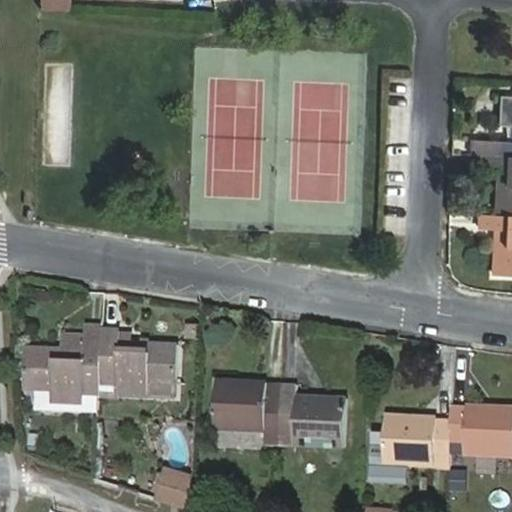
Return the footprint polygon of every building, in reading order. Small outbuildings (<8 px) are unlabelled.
[(70,12),(70,0),(40,0),(39,10),(70,12)] [(511,95),(500,95),(499,124),(511,124),(511,140),(496,140),(496,155),(511,155),(511,95)] [(498,215),(511,215),(511,155),(496,155),(484,155),(484,170),(500,170),(509,171),(508,188),(499,188),(498,215)] [(500,170),(499,188),(508,188),(509,171),(500,170)] [(511,215),(498,215),(481,215),(480,230),(506,231),(505,247),(497,247),(495,275),(511,275),(511,215)] [(52,401),(85,402),(85,394),(101,395),(101,393),(104,329),(104,327),(87,326),(86,350),(65,350),(65,359),(56,358),(56,349),(27,348),(25,387),(37,387),(53,388),(52,401)] [(104,329),(101,393),(177,397),(179,344),(119,341),(119,330),(104,329)] [(283,385),(249,383),(249,388),(238,388),(239,382),(217,381),(215,428),(265,431),(265,443),(280,444),(283,385)] [(283,385),(280,444),(345,447),(348,400),(327,399),(326,405),(315,404),(316,398),(297,397),(298,386),(283,385)] [(37,410),(100,413),(101,395),(85,394),(85,402),(52,401),(53,388),(37,387),(37,410)] [(487,408),(469,407),(469,409),(454,409),(453,422),(452,442),(467,442),(467,454),(511,456),(511,409),(498,409),(498,414),(487,414),(487,408)] [(453,422),(438,421),(438,419),(420,418),(420,424),(409,424),(409,418),(388,417),(385,485),(410,486),(411,466),(451,467),(452,442),(453,422)] [(156,498),(192,508),(193,477),(166,469),(156,498)]
